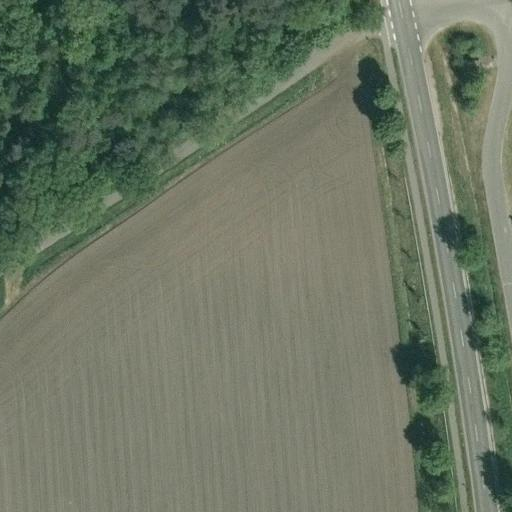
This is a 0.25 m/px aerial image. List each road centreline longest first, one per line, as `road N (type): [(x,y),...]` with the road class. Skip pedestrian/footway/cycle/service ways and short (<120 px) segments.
road 1 (tertiary): [(399,25),(483,511)]
road 2 (track): [(399,25),(344,42),(0,258)]
